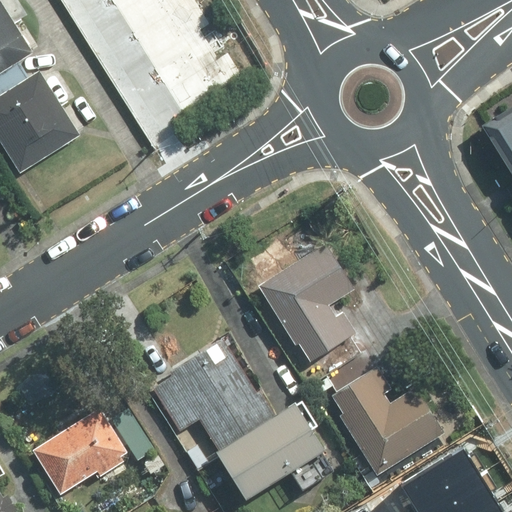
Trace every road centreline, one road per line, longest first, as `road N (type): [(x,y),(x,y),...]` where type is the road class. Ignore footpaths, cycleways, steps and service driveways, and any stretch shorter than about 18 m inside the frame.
road 1 (residential): [(181,201),(0,315)]
road 2 (residential): [(181,201),(321,86)]
road 3 (secondary): [(473,275),(354,145)]
road 4 (residential): [(339,135),(181,201)]
road 5 (secondary): [(423,119),(473,275)]
